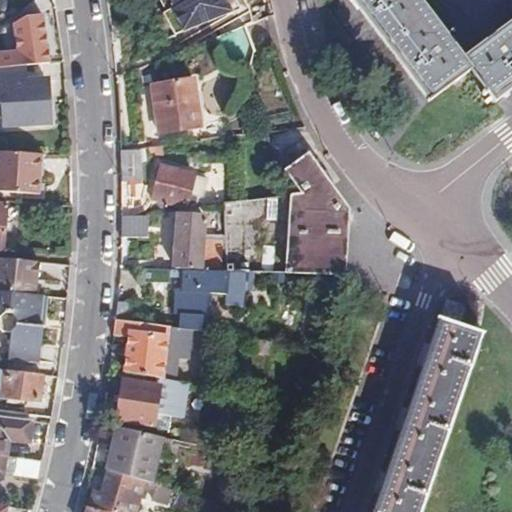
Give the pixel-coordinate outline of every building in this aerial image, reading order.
[(490,95),(511,78),(511,20),(463,57),(419,0),(359,0),(432,97),(471,69),(490,95)] [(214,4),(162,11),(167,44),(218,36),(214,4)] [(0,66),(7,66),(48,64),(42,14),(28,16),(15,24),(18,51),(0,52),(0,66)] [(0,66),(0,84),(9,84),(7,66),(0,66)] [(194,81),(152,87),(157,134),(200,127),(194,81)] [(9,84),(0,84),(0,99),(0,106),(4,105),(6,126),(48,123),(46,83),(9,84)] [(139,148),(120,151),(121,184),(141,184),(139,148)] [(42,154),(0,150),(0,189),(39,193),(42,154)] [(310,156),(287,172),(300,196),(289,197),(287,273),(344,276),(350,209),(310,156)] [(178,171),(159,166),(153,199),(189,207),(194,183),(176,179),(178,171)] [(0,247),(4,248),(9,204),(0,202),(0,247)] [(146,216),(121,215),(121,235),(147,234),(146,216)] [(173,269),(222,271),(222,242),(201,241),(200,217),(174,216),(173,269)] [(25,277),(26,259),(0,256),(0,291),(21,294),(23,277),(25,277)] [(180,331),(207,335),(207,318),(210,318),(211,295),(226,296),(226,307),(243,308),(245,272),(222,271),(173,269),(143,268),(143,285),(169,287),(170,281),(183,282),(182,293),(173,293),(172,317),(181,318),(180,331)] [(39,363),(46,296),(21,294),(0,291),(0,321),(12,323),(8,360),(39,363)] [(465,306),(447,300),(440,320),(458,326),(465,306)] [(136,304),(118,302),(116,318),(134,321),(136,304)] [(458,326),(440,320),(432,342),(374,511),(420,511),(481,334),(458,326)] [(12,323),(0,321),(0,359),(8,360),(12,323)] [(161,380),(170,329),(116,321),(114,337),(129,340),(123,373),(161,380)] [(0,397),(39,402),(42,376),(0,370),(0,397)] [(159,389),(123,382),(116,421),(152,428),(159,389)] [(214,412),(219,390),(211,389),(206,410),(214,412)] [(0,455),(4,457),(7,440),(26,442),(29,422),(0,418),(0,455)] [(160,439),(116,428),(106,473),(149,485),(160,439)] [(38,478),(42,462),(4,457),(0,455),(0,482),(2,480),(3,473),(38,478)] [(149,485),(106,473),(101,494),(92,492),(87,510),(94,511),(143,511),(150,492),(160,496),(159,502),(176,506),(178,493),(149,485)] [(242,511),(244,511),(283,511),(287,503),(266,495),(271,478),(254,473),(242,511)]
